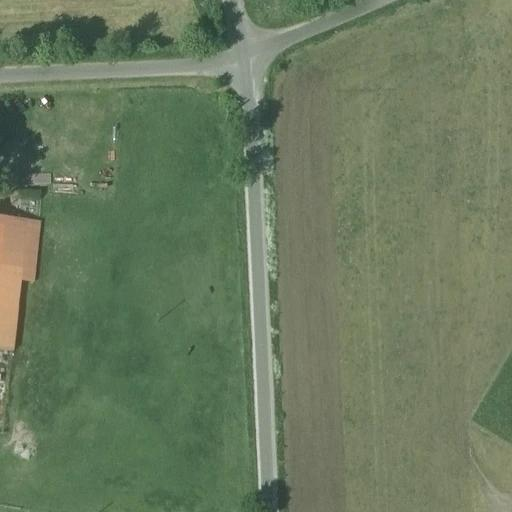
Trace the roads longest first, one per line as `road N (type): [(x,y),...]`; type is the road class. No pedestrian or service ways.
road 1 (unclassified): [(268,511),(244,57)]
road 2 (unclassified): [(0,80),(244,57)]
road 3 (unclassified): [(244,57),(383,0)]
